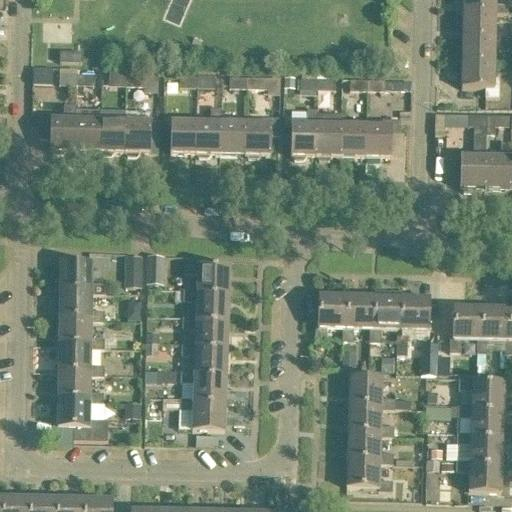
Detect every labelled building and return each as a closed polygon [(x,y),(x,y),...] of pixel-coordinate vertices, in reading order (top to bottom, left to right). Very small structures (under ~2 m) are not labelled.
[(462,0),(462,20),(495,20),(507,21),(507,11),(495,11),(495,10),(495,0),(462,0)] [(462,20),(462,45),(494,45),(495,20),(462,20)] [(462,45),(461,69),(494,70),(494,45),(462,45)] [(82,69),(82,58),(59,58),(59,68),(82,69)] [(461,95),(485,95),(485,104),(498,104),(499,85),(494,85),(494,70),(461,69),(461,95)] [(76,92),(76,77),(59,77),(59,92),(76,92)] [(76,77),(76,92),(94,92),(94,77),(76,77)] [(109,93),(126,93),(126,79),(109,79),(109,93)] [(126,79),(126,93),(143,93),(143,79),(126,79)] [(179,94),(196,94),(197,83),(179,82),(179,94)] [(215,83),(197,83),(196,94),(214,94),(215,83)] [(246,95),(246,83),(230,83),(229,95),(246,95)] [(246,83),(246,95),(264,95),(264,83),(246,83)] [(57,103),(59,86),(40,84),(38,100),(57,103)] [(295,85),(284,84),(284,94),(295,95),(295,85)] [(300,96),(317,97),(317,85),(300,84),(300,96)] [(317,85),(317,97),(334,98),(335,85),(317,85)] [(349,98),(366,98),(367,86),(349,86),(349,98)] [(384,87),(367,86),(366,98),(384,98),(384,87)] [(75,159),(75,126),(75,112),(63,112),(63,126),(50,126),(50,122),(38,121),(37,145),(49,145),(49,158),(51,158),(53,161),(62,161),(64,158),(75,159)] [(220,162),(220,129),(221,114),(210,114),(210,129),(196,128),(195,161),(196,161),(198,164),(208,164),(211,161),(220,162)] [(75,159),(99,159),(100,116),(99,126),(75,126),(75,159)] [(99,159),(124,160),(125,116),(100,116),(99,159)] [(137,163),(139,160),(150,160),(150,128),(125,127),(125,116),(124,160),(125,160),(128,163),(137,163)] [(306,163),(315,163),(316,117),(307,116),(307,131),(291,130),(290,163),(292,163),(294,167),(304,167),(306,163)] [(316,117),(315,163),(317,163),(319,167),(329,167),(331,164),(340,164),(341,131),(341,121),(317,121),(317,117),(316,117)] [(435,121),(435,134),(461,134),(469,134),(469,133),(469,121),(435,121)] [(460,163),(459,195),(461,195),(463,199),(473,199),(475,196),(485,196),(485,163),(484,163),(485,152),(485,141),(486,141),(486,122),(469,121),(469,133),(473,134),(472,163),(460,163)] [(486,122),(486,141),(494,142),(494,133),(511,133),(511,123),(486,122)] [(270,163),(271,143),(278,143),(278,124),(260,124),(260,130),(245,129),(244,162),(246,162),(248,165),(257,165),(260,162),(270,163)] [(381,125),(381,132),(366,132),(365,164),(391,165),(391,140),(399,141),(400,126),(381,125)] [(170,161),(195,161),(196,128),(170,128),(170,161)] [(220,162),(244,162),(245,129),(220,129),(220,162)] [(340,164),(365,164),(366,132),(341,131),(340,164)] [(500,163),(485,163),(485,196),(509,196),(510,164),(510,163),(511,149),(500,149),(500,163)] [(162,264),(146,263),(145,293),(162,294),(162,264)] [(105,302),(105,292),(92,291),(92,271),(60,270),(59,298),(92,299),(91,302),(105,302)] [(196,301),(228,302),(229,274),(198,273),(198,270),(184,270),(184,281),(197,281),(196,298),(196,301)] [(125,277),(124,292),(140,292),(140,277),(125,277)] [(175,297),(175,307),(183,307),(183,297),(175,297)] [(196,301),(196,298),(183,297),(183,307),(183,308),(196,308),(195,325),(195,328),(227,329),(228,302),(196,301)] [(91,326),(91,329),(104,330),(104,319),(91,318),(91,302),(92,299),(59,298),(58,325),(91,326)] [(345,335),(346,303),(318,302),(318,334),(314,334),(314,348),(325,348),(325,334),(341,335),(345,335)] [(345,335),(341,335),(341,349),(351,349),(352,335),(368,335),(372,336),(373,303),(346,303),(345,335)] [(372,336),(368,335),(368,349),(379,350),(380,336),(395,337),(400,337),(401,304),(373,303),(372,336)] [(406,362),(406,350),(407,337),(427,337),(428,305),(401,304),(400,337),(395,337),(395,361),(406,362)] [(128,308),(127,326),(139,326),(140,308),(128,308)] [(479,347),(480,314),(453,314),(452,346),(449,345),(448,360),(459,360),(460,346),(476,347),(479,347)] [(507,347),(508,315),(480,314),(479,347),(476,347),(476,360),(487,361),(487,346),(503,347),(507,347)] [(511,315),(508,315),(507,347),(503,347),(503,361),(511,361),(511,315)] [(195,328),(195,325),(182,324),(182,335),(195,335),(194,352),(194,355),(227,356),(227,329),(195,328)] [(90,353),(90,357),(104,357),(104,346),(90,346),(91,329),(91,326),(58,325),(58,352),(90,353)] [(145,340),(145,349),(158,350),(158,341),(145,340)] [(158,351),(145,350),(145,361),(157,361),(158,351)] [(194,355),(194,352),(181,351),(181,362),(194,363),(194,379),(193,382),(226,383),(227,356),(194,355)] [(420,382),(435,383),(435,382),(436,365),(436,363),(436,358),(436,351),(421,351),(420,382)] [(90,380),(90,384),(103,384),(103,373),(90,373),(90,357),(90,353),(58,352),(57,379),(90,380)] [(343,361),(342,377),(354,377),(354,361),(343,361)] [(381,364),(381,378),(393,379),(393,364),(381,364)] [(145,377),(144,389),(155,389),(155,378),(145,377)] [(193,382),(194,379),(180,378),(180,389),(193,390),(193,406),(192,409),(225,410),(226,383),(193,382)] [(89,408),(89,411),(102,412),(103,401),(89,400),(90,384),(90,380),(57,379),(57,407),(89,408)] [(381,406),(381,387),(381,385),(348,384),(347,412),(380,413),(380,416),(393,416),(394,406),(381,406)] [(472,388),(472,386),(458,385),(457,396),(471,396),(471,412),(471,416),(503,417),(504,390),(472,388)] [(438,400),(427,399),(427,409),(438,409),(438,400)] [(224,438),(225,410),(192,409),(193,406),(179,406),(179,416),(192,417),(192,437),(224,438)] [(106,428),(102,428),(89,428),(89,411),(89,408),(57,407),(56,435),(73,435),(73,447),(106,448),(106,428)] [(128,411),(127,420),(138,420),(139,411),(128,411)] [(502,444),(503,417),(471,416),(471,412),(457,411),(456,423),(470,423),(470,440),(470,443),(502,444)] [(379,433),(380,416),(380,413),(347,412),(347,439),(379,440),(379,444),(392,444),(393,433),(379,433)] [(378,460),(379,444),(379,440),(347,439),(346,467),(378,468),(378,470),(392,471),(392,460),(378,460)] [(501,471),(502,444),(470,443),(470,440),(456,439),(456,451),(469,451),(469,467),(469,470),(501,471)] [(441,456),(431,456),(431,465),(441,465),(441,456)] [(426,466),(426,478),(438,478),(439,467),(426,466)] [(377,488),(378,470),(378,468),(346,467),(345,495),(377,495),(377,498),(391,499),(391,488),(377,488)] [(500,499),(501,471),(469,470),(469,467),(455,467),(455,478),(468,478),(468,497),(500,499)] [(453,470),(441,469),(441,477),(453,478),(453,470)]
